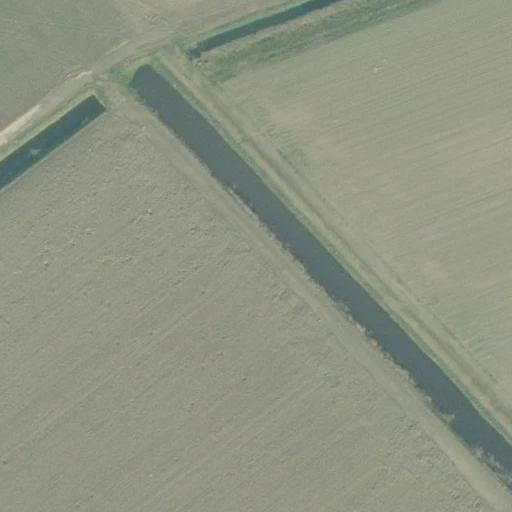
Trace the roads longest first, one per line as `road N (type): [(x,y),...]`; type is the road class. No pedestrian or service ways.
road 1 (track): [(511,423),(149,43)]
road 2 (track): [(149,43),(107,62),(0,142)]
road 3 (track): [(274,0),(149,43)]
